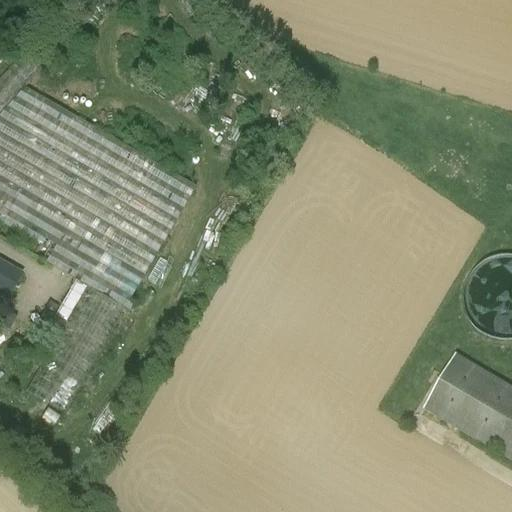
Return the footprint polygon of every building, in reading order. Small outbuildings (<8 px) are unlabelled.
[(24,89),(43,70),(25,53),(0,80),(0,223),(11,231),(14,232),(48,253),(42,263),(86,289),(65,326),(44,314),(33,335),(53,346),(25,394),(63,415),(123,311),(129,314),(136,304),(131,300),(196,189),(147,161),(24,89)] [(23,275),(0,262),(0,297),(7,302),(23,275)] [(478,290),(477,327),(511,327),(511,264),(480,264),(479,290),(478,290)] [(511,388),(455,356),(422,411),(511,464),(511,388)] [(61,417),(48,409),(41,419),(54,427),(61,417)]
